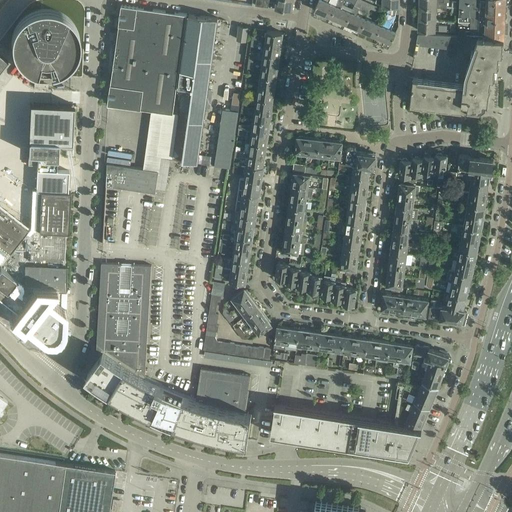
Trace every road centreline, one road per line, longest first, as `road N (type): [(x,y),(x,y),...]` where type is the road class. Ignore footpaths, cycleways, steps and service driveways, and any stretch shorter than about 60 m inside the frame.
road 1 (unclassified): [(48,379),(80,339),(96,0)]
road 2 (residential): [(365,321),(278,309),(262,284),(297,48)]
road 3 (tertiary): [(511,299),(438,490)]
road 4 (unclassified): [(438,490),(349,463),(249,466)]
road 5 (residential): [(511,150),(474,339)]
road 6 (unclassified): [(249,466),(367,482),(428,510)]
road 7 (residential): [(365,321),(387,154),(399,142)]
road 8 (unclassified): [(199,460),(103,420),(48,379)]
road 9 (unclassified): [(299,20),(157,0)]
